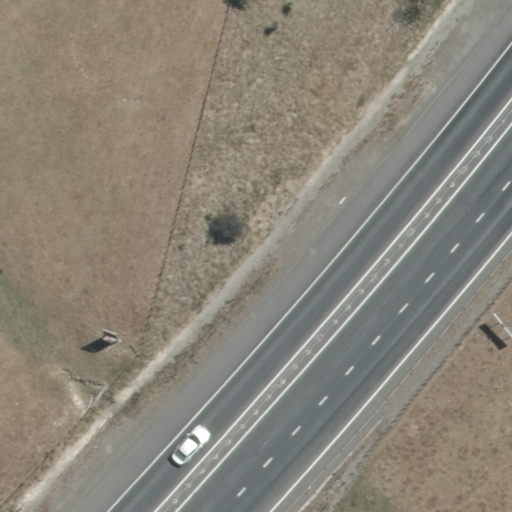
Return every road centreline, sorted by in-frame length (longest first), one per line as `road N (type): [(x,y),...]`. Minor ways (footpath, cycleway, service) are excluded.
road 1 (trunk): [(133,511),(423,185),(511,71)]
road 2 (trunk): [(511,178),(224,511)]
